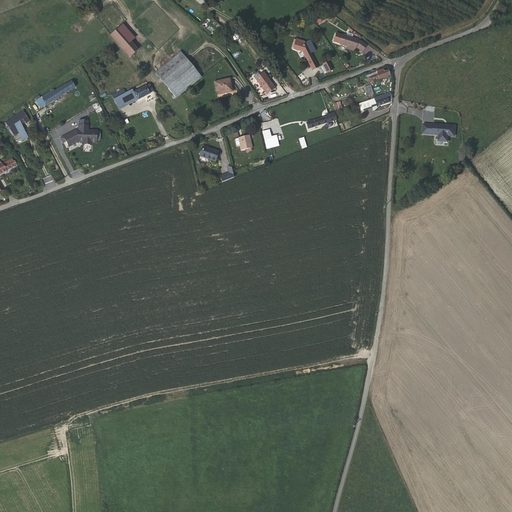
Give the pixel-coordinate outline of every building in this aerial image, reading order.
[(119,28),(110,35),(130,58),(138,50),(119,28)] [(358,40),(343,36),(341,41),(340,45),(355,50),(356,48),(358,41),(358,40)] [(306,46),(308,51),(314,48),(310,40),(304,43),(306,46)] [(360,42),(358,41),(356,48),(358,49),(362,51),(366,46),(360,42)] [(293,49),(303,52),(301,48),(306,46),(304,43),(300,42),(299,43),(295,42),(293,49)] [(301,48),(303,52),(311,67),(316,64),(308,51),(306,46),(301,48)] [(155,73),(176,98),(189,88),(201,78),(180,52),(155,73)] [(328,62),(323,65),(327,73),(332,70),(328,62)] [(377,72),(367,76),(369,82),(378,78),(379,79),(389,76),(387,71),(384,72),(383,69),(376,71),(377,72)] [(262,74),(255,80),(266,95),(274,89),(269,82),(268,83),(262,74)] [(230,79),(214,82),(217,95),(222,94),(222,92),(232,90),(230,79)] [(71,81),(43,99),(46,105),(74,87),(71,81)] [(153,92),(149,84),(133,92),(132,90),(114,99),(119,110),(137,100),(138,101),(153,92)] [(371,85),(364,87),(367,96),(373,94),(371,85)] [(387,97),(387,94),(382,96),(382,97),(360,103),(362,110),(371,107),(371,106),(376,104),(377,106),(389,102),(387,97)] [(23,111),(5,123),(15,137),(19,134),(22,140),(28,137),(20,121),(23,119),(26,124),(30,121),(23,111)] [(328,115),(328,114),(323,115),(324,118),(307,123),(308,129),(330,122),(328,115)] [(330,122),(336,120),(334,114),(328,115),(330,122)] [(66,143),(69,148),(79,143),(84,143),(84,146),(90,146),(90,143),(97,143),(97,142),(100,142),(101,134),(97,134),(97,132),(88,132),(88,126),(79,126),(78,131),(76,131),(61,139),(63,144),(66,143)] [(433,127),(423,127),(422,136),(439,137),(438,143),(447,144),(447,138),(454,138),(455,129),(451,129),(451,128),(433,127)] [(267,128),(262,129),(265,144),(267,144),(268,148),(273,147),(268,129),(267,130),(267,128)] [(247,137),(239,139),(239,140),(240,146),(241,151),(246,150),(246,152),(252,150),(251,148),(252,148),(251,144),(249,144),(247,137)] [(219,152),(203,147),(199,156),(215,162),(219,152)] [(11,159),(0,165),(0,170),(1,174),(6,171),(6,170),(14,165),(11,159)] [(231,171),(228,172),(219,176),(221,182),(233,177),(231,171)] [(51,175),(42,178),(45,186),(54,183),(51,175)]
